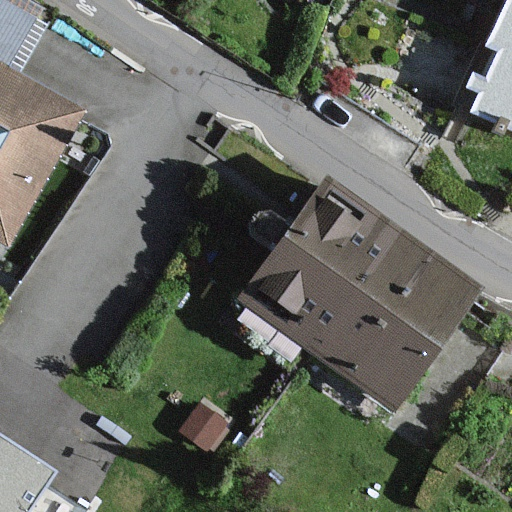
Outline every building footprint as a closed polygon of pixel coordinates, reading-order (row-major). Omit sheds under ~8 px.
[(511,0),(507,0),(459,114),(511,136),(511,0)] [(0,66),(28,16),(0,1),(0,66)] [(74,114),(4,75),(0,72),(0,240),(3,242),(74,114)] [(236,303),(316,358),(394,244),(315,190),(236,303)] [(386,407),(465,293),(394,244),(316,358),(386,407)] [(51,473),(0,439),(0,511),(79,511),(81,511),(42,486),(51,473)]
